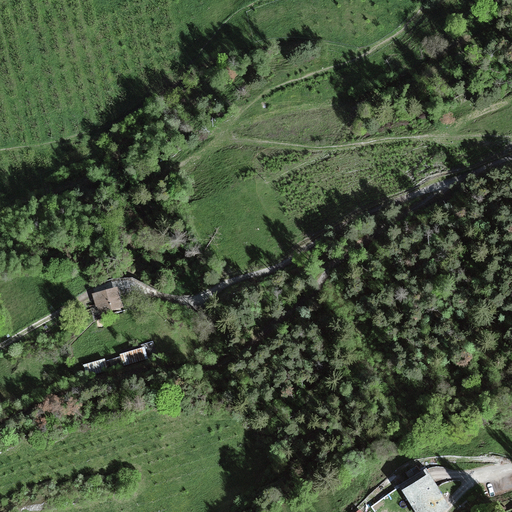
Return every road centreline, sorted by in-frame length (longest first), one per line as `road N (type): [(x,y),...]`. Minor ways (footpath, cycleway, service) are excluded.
road 1 (track): [(0,349),(107,287),(203,303),(233,283),(278,272),(379,213),(511,164)]
road 2 (track): [(0,155),(92,134),(202,68),(260,45),(364,52),(436,0)]
road 3 (track): [(0,422),(152,372)]
